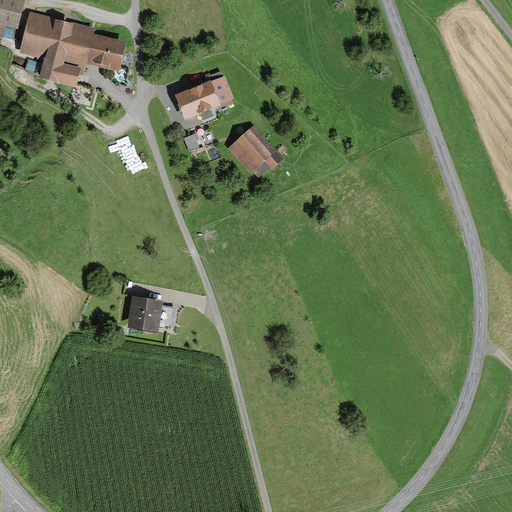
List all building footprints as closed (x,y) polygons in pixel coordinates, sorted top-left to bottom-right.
[(22,1),(16,0),(0,0),(0,25),(16,29),(22,1)] [(92,29),(28,14),(19,54),(42,59),(37,79),(76,88),(81,64),(116,72),(122,44),(90,37),(92,29)] [(210,85),(177,98),(186,119),(218,106),(210,85)] [(269,155),(247,131),(229,148),(251,172),(269,155)] [(197,132),(185,137),(191,150),(203,145),(197,132)] [(160,304),(131,299),(126,328),(155,333),(160,304)]
